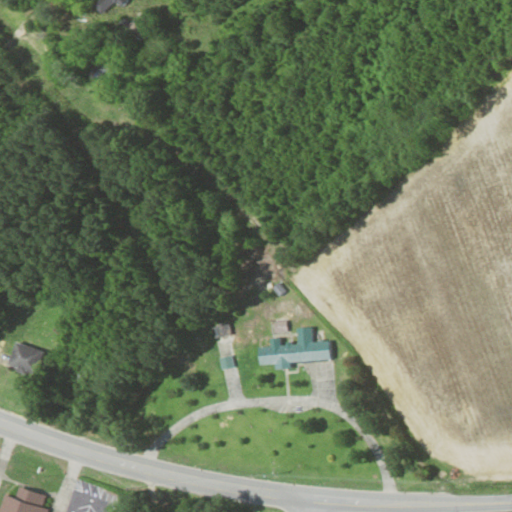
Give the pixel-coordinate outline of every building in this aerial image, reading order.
[(157,29),(143,15),(130,28),(144,42),(157,29)] [(106,55),(88,70),(98,82),(116,67),(106,55)] [(333,360),(332,342),(314,343),(313,327),(299,328),(300,345),(283,346),(282,338),(272,339),(273,347),(261,348),(262,366),(277,365),(277,370),(294,369),(293,362),(333,360)] [(39,376),(46,351),(17,342),(10,367),(39,376)] [(90,376),(73,376),(73,402),(90,402),(90,376)] [(48,511),(43,510),(48,494),(20,486),(17,497),(5,494),(0,509),(0,511),(48,511)]
